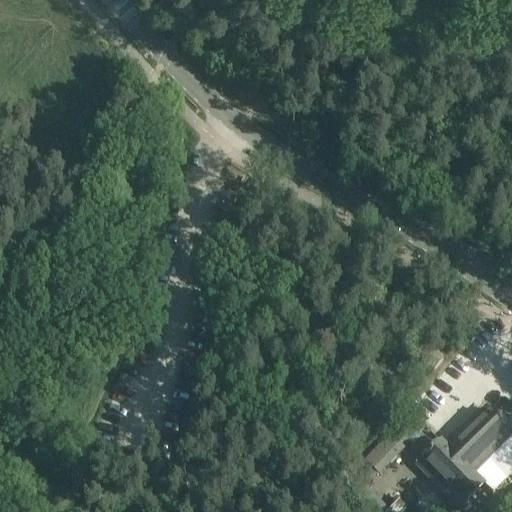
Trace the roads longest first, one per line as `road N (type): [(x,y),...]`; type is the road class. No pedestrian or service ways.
road 1 (unknown): [(60,0),(154,110),(155,212),(123,328),(79,428),(256,511)]
road 2 (tertiary): [(511,298),(264,142),(115,0)]
road 3 (track): [(121,450),(170,354),(200,216),(207,136),(226,110)]
